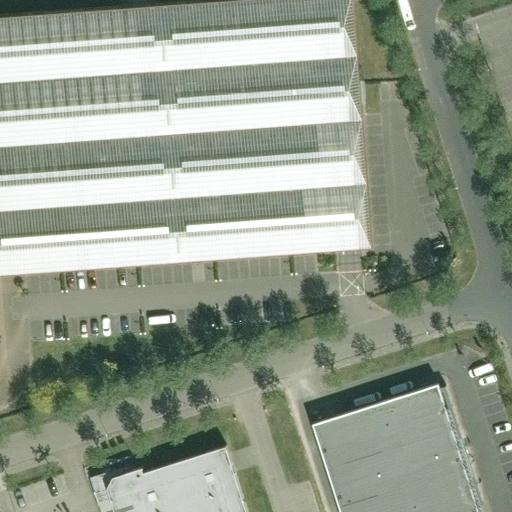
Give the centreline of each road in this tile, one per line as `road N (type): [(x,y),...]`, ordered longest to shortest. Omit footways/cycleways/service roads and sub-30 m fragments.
road 1 (unclassified): [(0,454),(505,295)]
road 2 (unclassified): [(505,295),(423,34),(424,0)]
